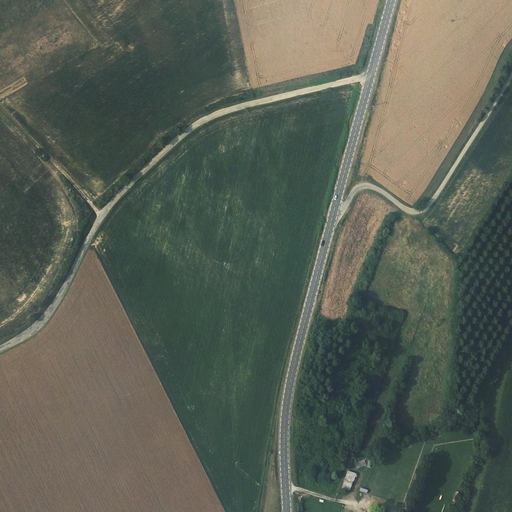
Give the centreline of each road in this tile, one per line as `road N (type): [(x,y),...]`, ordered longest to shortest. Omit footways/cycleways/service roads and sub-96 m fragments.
road 1 (unclassified): [(0,350),(44,320),(104,212),(190,128),(230,109),(371,75)]
road 2 (primary): [(335,209),(285,409),(287,511)]
road 3 (unclassified): [(335,209),(362,187),(404,209),(429,205),(511,74)]
road 4 (track): [(101,217),(0,107)]
road 5 (primary): [(371,75),(335,209)]
